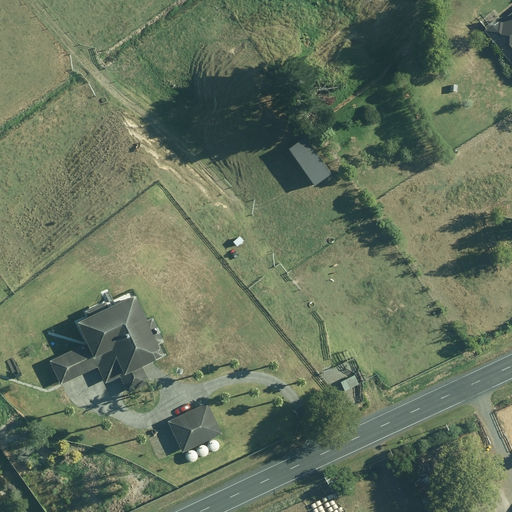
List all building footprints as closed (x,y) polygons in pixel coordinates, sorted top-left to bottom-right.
[(511,13),(507,17),(504,14),(486,27),(511,63),(511,13)] [(103,384),(118,378),(123,393),(150,382),(144,366),(165,356),(157,338),(155,334),(145,312),(135,290),(78,316),(88,338),(49,357),(63,384),(96,368),(103,384)] [(354,374),(340,382),(345,392),(360,384),(354,374)] [(206,400),(167,417),(182,450),(221,433),(206,400)] [(481,423),(467,430),(472,439),(486,432),(481,423)] [(215,437),(182,453),(188,465),(221,450),(215,437)] [(429,471),(413,480),(420,492),(436,484),(429,471)]
